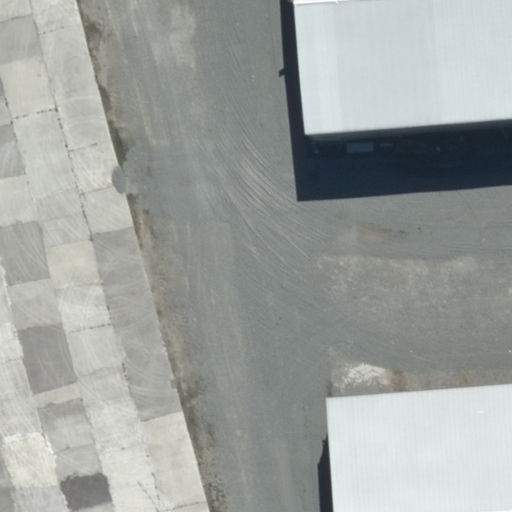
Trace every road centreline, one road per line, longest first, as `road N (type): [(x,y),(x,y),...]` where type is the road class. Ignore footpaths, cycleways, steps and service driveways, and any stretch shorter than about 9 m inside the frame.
road 1 (track): [(131,0),(206,183),(273,511)]
road 2 (track): [(511,303),(235,323)]
